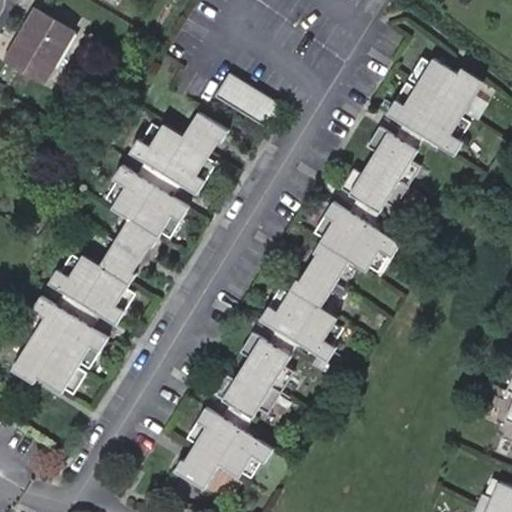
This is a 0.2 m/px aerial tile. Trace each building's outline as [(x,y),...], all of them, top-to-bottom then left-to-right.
[(76,29),(39,6),(9,57),(47,80),(76,29)] [(148,32),(136,25),(130,34),(143,42),(148,32)] [(432,78),(448,51),(442,47),(425,74),(432,78)] [(460,124),(493,71),(470,57),(467,62),(448,51),(432,78),(425,74),(413,95),(404,89),(395,103),(412,114),(435,127),(464,145),(472,131),(460,124)] [(275,119),(290,95),(236,62),(222,86),(275,119)] [(123,90),(108,82),(98,98),(113,107),(123,90)] [(229,133),(236,121),(205,102),(191,126),(171,114),(157,136),(145,129),(136,143),(148,150),(188,175),(204,185),(213,170),(204,165),(226,131),(229,133)] [(427,140),(435,127),(412,114),(404,126),(427,140)] [(362,158),(349,179),(366,189),(388,202),(395,192),(404,198),(429,156),(421,150),(427,140),(404,126),(388,116),(375,137),(384,141),(370,164),(362,158)] [(188,175),(148,150),(140,163),(180,187),(188,175)] [(188,211),(196,197),(180,187),(140,163),(128,155),(119,170),(131,177),(117,199),(135,210),(106,256),(89,246),(75,268),(63,260),(55,275),(69,283),(106,306),(123,317),(132,303),(123,297),(143,265),(140,263),(156,236),(159,238),(179,206),(188,211)] [(388,202),(366,189),(358,202),(380,216),(388,202)] [(389,240),(401,248),(410,234),(380,216),(358,202),(341,192),(333,206),(341,211),(321,243),(324,245),(308,272),(305,270),(285,302),(277,297),(268,311),(285,322),(306,335),(337,353),(345,339),(333,331),(347,309),(330,299),(358,252),(375,263),(389,240)] [(45,200),(39,212),(47,217),(53,204),(45,200)] [(106,306),(69,283),(61,296),(99,319),(106,306)] [(106,343),(115,329),(99,319),(61,296),(47,287),(38,301),(50,309),(18,362),(40,376),(43,370),(68,386),(98,338),(106,343)] [(306,335),(285,322),(277,334),(299,347),(306,335)] [(234,366),(221,387),(238,396),(261,410),(267,400),(276,405),(301,363),(293,357),(299,347),(277,334),(260,323),(247,344),(256,349),(242,371),(234,366)] [(252,423),(261,410),(238,396),(230,410),(252,423)] [(213,400),(204,414),(212,419),(192,454),(189,452),(182,464),(212,482),(227,458),(247,470),(260,448),(272,455),(281,441),(252,423),(230,410),(213,400)] [(511,511),(511,475),(508,474),(501,491),(492,487),(482,509),(489,511),(511,511)]
